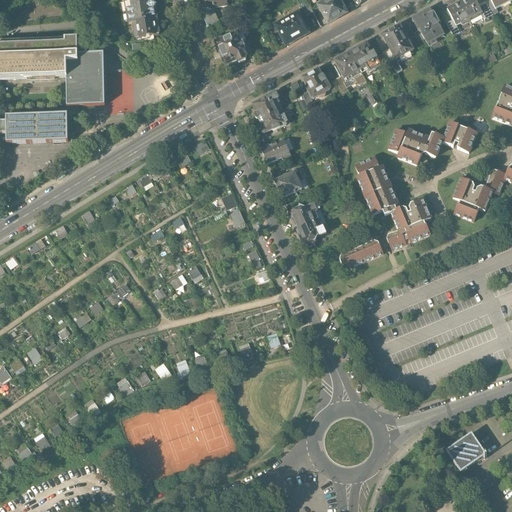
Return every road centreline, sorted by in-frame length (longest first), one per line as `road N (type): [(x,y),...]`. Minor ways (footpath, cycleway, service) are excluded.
road 1 (secondary): [(0,232),(218,100)]
road 2 (residential): [(218,100),(316,316)]
road 3 (secondary): [(218,100),(405,0)]
road 4 (residential): [(316,316),(459,246)]
road 5 (residential): [(459,246),(435,179),(511,146)]
road 6 (residential): [(316,455),(176,511)]
road 7 (residential): [(380,434),(511,386)]
